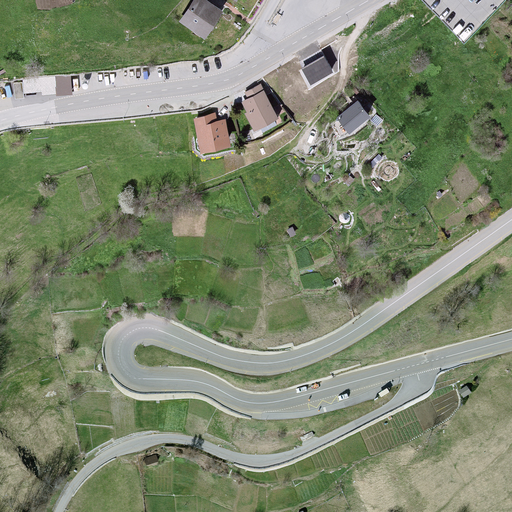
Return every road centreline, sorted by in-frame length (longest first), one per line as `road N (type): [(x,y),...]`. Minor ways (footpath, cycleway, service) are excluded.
road 1 (tertiary): [(416,364),(300,397),(244,403),(202,383),(123,374),(117,345),(143,328),(234,361),(287,360),(366,324),(511,221)]
road 2 (unclassified): [(58,511),(78,475),(121,446),(168,438),(257,462),(285,458),(412,395),(416,364)]
road 3 (unclassified): [(262,61),(231,79),(0,119)]
road 4 (tertiary): [(370,0),(262,61)]
